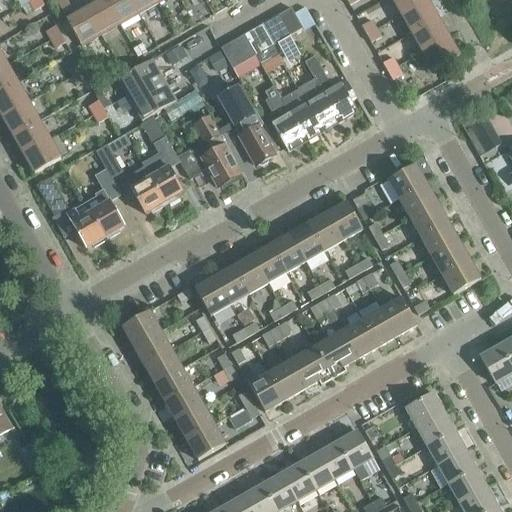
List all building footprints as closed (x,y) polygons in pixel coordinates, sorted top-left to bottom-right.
[(34,12),(44,6),(40,0),(34,0),(29,3),(34,12)] [(61,13),(70,8),(65,0),(60,0),(56,3),(61,13)] [(105,0),(86,11),(101,37),(119,26),(105,0)] [(105,0),(119,26),(138,15),(129,0),(105,0)] [(157,5),(154,0),(129,0),(138,15),(157,5)] [(391,0),(401,16),(427,1),(425,0),(391,0)] [(411,35),(437,20),(427,1),(401,16),(411,35)] [(291,9),(278,17),(290,37),(303,30),(294,15),(291,9)] [(304,32),(314,26),(305,9),(294,15),(303,30),(304,32)] [(101,37),(86,11),(67,22),(81,48),(101,37)] [(278,17),(265,24),(277,45),(277,44),(289,38),(290,37),(278,17)] [(422,54),(448,39),(437,20),(411,35),(422,54)] [(366,36),(376,30),(371,22),(361,27),(366,36)] [(253,31),(265,52),(273,47),(261,26),(253,31)] [(50,41),(60,36),(56,27),(45,33),(50,41)] [(370,44),(380,39),(376,30),(366,36),(370,44)] [(253,31),(244,36),(256,57),(265,52),(253,31)] [(55,50),(65,44),(60,36),(50,41),(55,50)] [(232,43),(244,64),(256,57),(244,36),(232,43)] [(284,57),(297,50),(289,38),(277,44),(284,57)] [(448,39),(422,54),(433,73),(459,58),(448,39)] [(220,50),(232,70),(244,64),(232,43),(220,50)] [(261,66),(278,56),(273,47),(265,52),(256,57),(261,66)] [(304,64),(314,81),(317,86),(317,85),(339,124),(357,114),(341,86),(333,91),(314,58),(304,64)] [(387,73),(397,68),(392,59),(382,65),(387,73)] [(141,123),(152,117),(176,103),(151,61),(117,82),(141,123)] [(72,79),(82,73),(77,65),(67,70),(72,79)] [(0,94),(17,85),(7,66),(0,70),(0,94)] [(392,82),(402,76),(397,68),(387,73),(392,82)] [(76,87),(86,81),(82,73),(72,79),(76,87)] [(323,133),(339,124),(317,85),(317,86),(314,81),(298,90),(299,92),(323,133)] [(254,111),(250,113),(233,82),(215,92),(235,127),(235,131),(237,135),(241,138),(239,139),(255,167),(258,166),(261,167),(267,163),(267,160),(275,156),(270,147),(274,145),(254,111)] [(0,94),(0,114),(2,119),(28,104),(17,85),(0,94)] [(287,154),(306,143),(282,101),(281,102),(274,88),(265,94),(281,121),(271,126),(287,154)] [(323,133),(299,92),(282,101),(306,143),(323,133)] [(93,116),(103,110),(98,102),(88,108),(93,116)] [(2,119),(13,137),(39,123),(28,104),(2,119)] [(98,125),(108,119),(103,110),(93,116),(98,125)] [(152,144),(164,137),(152,117),(141,123),(140,124),(152,144)] [(225,146),(224,147),(209,119),(195,127),(204,144),(205,143),(211,154),(201,160),(218,189),(221,187),(222,189),(231,184),(230,182),(240,176),(231,161),(232,160),(225,146)] [(13,137),(23,156),(49,141),(39,123),(13,137)] [(34,175),(60,161),(49,141),(23,156),(34,175)] [(112,183),(124,177),(106,145),(94,152),(105,170),(112,183)] [(190,152),(177,160),(189,181),(202,174),(190,152)] [(160,173),(149,179),(165,207),(178,199),(177,197),(183,194),(161,156),(153,161),(160,173)] [(426,186),(415,167),(388,182),(399,202),(426,186)] [(105,170),(94,177),(103,193),(95,198),(96,199),(85,205),(106,241),(119,234),(118,232),(124,228),(110,203),(120,197),(112,183),(105,170)] [(149,179),(144,170),(125,181),(145,216),(151,213),(152,214),(165,207),(149,179)] [(55,220),(69,212),(51,181),(37,189),(55,220)] [(399,202),(410,221),(437,205),(426,186),(399,202)] [(357,210),(368,203),(364,196),(352,202),(357,210)] [(362,231),(346,204),(327,215),(342,243),(362,231)] [(106,241),(85,205),(66,216),(86,250),(92,247),(94,249),(106,241)] [(410,221),(420,239),(448,224),(437,205),(410,221)] [(342,243),(327,215),(308,226),(324,253),(342,243)] [(374,241),(385,234),(379,223),(368,229),(374,241)] [(420,239),(431,258),(458,243),(448,224),(420,239)] [(289,237),(305,264),(324,253),(308,226),(289,237)] [(381,252),(392,246),(385,234),(374,241),(381,252)] [(289,237),(270,247),(286,275),(305,264),(289,237)] [(431,258),(442,277),(469,261),(458,243),(431,258)] [(252,258),(267,285),(286,275),(270,247),(252,258)] [(267,285),(252,258),(233,269),(248,296),(267,285)] [(360,274),(372,268),(367,260),(356,267),(360,274)] [(396,278),(407,272),(400,260),(389,267),(396,278)] [(469,261),(442,277),(453,297),(480,281),(469,261)] [(349,281),(360,274),(356,267),(344,273),(349,281)] [(233,269),(214,279),(230,307),(248,296),(233,269)] [(402,290),(413,283),(407,272),(396,278),(402,290)] [(369,291),(377,286),(371,275),(363,280),(369,291)] [(230,307),(214,279),(194,291),(210,318),(230,307)] [(362,295),(369,291),(363,280),(355,284),(362,295)] [(323,296),(334,289),(330,281),(318,288),(323,296)] [(311,302),(323,296),(318,288),(307,294),(311,302)] [(181,305),(192,299),(188,291),(177,297),(181,305)] [(332,312),(340,308),(333,296),(326,301),(332,312)] [(417,327),(414,323),(401,300),(381,311),(397,338),(417,327)] [(316,321),(332,312),(326,301),(309,310),(316,321)] [(285,317),(296,310),(292,303),(281,309),(285,317)] [(418,317),(429,310),(424,303),(413,309),(418,317)] [(363,321),(362,322),(378,349),(397,338),(381,311),(380,311),(376,304),(359,314),(363,321)] [(274,323),(285,317),(281,309),(269,316),(274,323)] [(122,329),(133,348),(160,333),(149,313),(122,329)] [(202,334),(210,330),(203,318),(195,323),(201,332),(202,334)] [(378,349),(362,322),(344,332),(359,360),(378,349)] [(248,338),(259,332),(255,324),(243,331),(248,338)] [(276,344),(292,335),(285,324),(269,333),(276,344)] [(208,346),(216,341),(210,330),(202,334),(208,346)] [(236,345),(248,338),(243,331),(232,337),(236,345)] [(303,356),(287,364),(303,392),(318,383),(321,388),(346,373),(344,369),(359,360),(344,332),(328,341),(326,337),(300,351),(303,356)] [(133,348),(144,367),(171,352),(160,333),(133,348)] [(268,349),(276,344),(269,333),(261,338),(268,349)] [(511,340),(499,348),(511,370),(511,340)] [(480,359),(495,386),(511,375),(511,370),(499,348),(480,359)] [(237,366),(245,362),(238,351),(231,355),(237,366)] [(144,367),(154,386),(182,370),(171,352),(144,367)] [(223,372),(231,367),(224,356),(217,360),(223,372)] [(269,375),(284,403),(303,392),(287,364),(269,375)] [(230,383),(237,379),(231,367),(223,372),(230,383)] [(182,370),(154,386),(165,405),(192,389),(182,370)] [(269,375),(249,386),(264,414),(284,403),(269,375)] [(192,389),(165,405),(176,423),(203,408),(192,389)] [(244,409),(252,405),(246,393),(238,398),(244,409)] [(405,410),(417,430),(443,415),(432,395),(405,410)] [(251,421),(259,416),(252,405),(244,409),(251,421)] [(186,442),(214,427),(203,408),(176,423),(186,442)] [(0,433),(9,428),(0,411),(0,433)] [(454,433),(443,415),(417,430),(427,448),(454,433)] [(198,462),(225,446),(214,427),(186,442),(198,462)] [(370,443),(379,437),(373,428),(364,433),(370,443)] [(427,448),(438,467),(464,452),(454,433),(427,448)] [(361,466),(372,460),(357,434),(337,445),(353,471),(360,483),(368,478),(361,466)] [(353,471),(337,445),(319,455),(334,482),(353,471)] [(438,467),(449,486),(475,471),(464,452),(438,467)] [(334,482),(319,455),(300,466),(315,492),(334,482)] [(386,472),(395,467),(390,457),(381,462),(386,472)] [(300,466),(281,477),(296,503),(315,492),(300,466)] [(391,481),(400,476),(395,467),(386,472),(391,481)] [(449,486),(459,505),(486,490),(475,471),(449,486)] [(262,488),(276,511),(280,511),(296,503),(281,477),(262,488)] [(276,511),(262,488),(243,498),(251,511),(276,511)] [(459,505),(463,511),(490,511),(496,508),(486,490),(459,505)] [(408,509),(417,504),(411,495),(402,500),(408,509)] [(224,509),(226,511),(251,511),(243,498),(224,509)] [(376,511),(379,511),(386,508),(381,499),(372,504),(376,511)]
